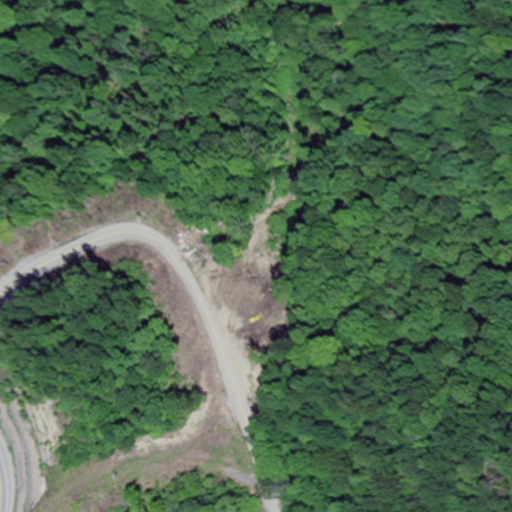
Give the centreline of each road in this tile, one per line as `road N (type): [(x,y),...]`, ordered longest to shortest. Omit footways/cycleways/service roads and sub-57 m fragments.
road 1 (secondary): [(235,388),(193,282),(157,237),(125,230),(102,236),(0,290)]
road 2 (secondary): [(276,511),(235,388)]
